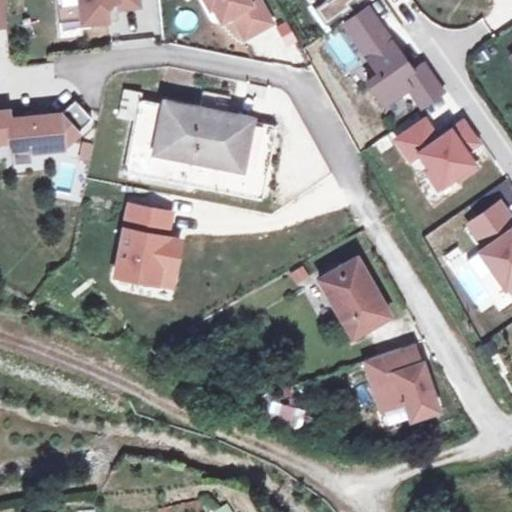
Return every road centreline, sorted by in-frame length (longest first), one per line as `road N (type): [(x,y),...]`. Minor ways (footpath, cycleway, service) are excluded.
road 1 (residential): [(511,437),(486,414),(438,339),(298,89),(173,62),(63,72)]
road 2 (unclassified): [(356,496),(511,443)]
road 3 (residential): [(511,158),(425,43)]
